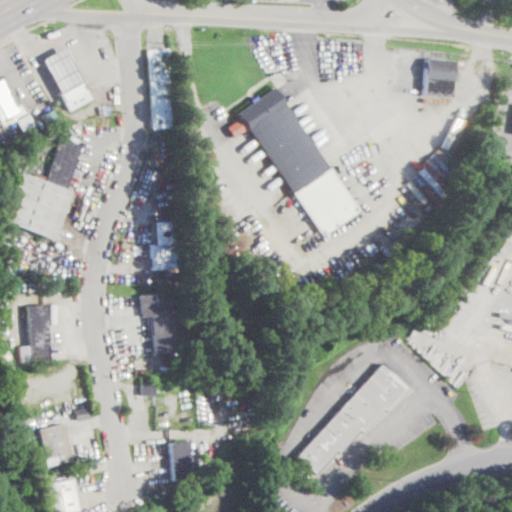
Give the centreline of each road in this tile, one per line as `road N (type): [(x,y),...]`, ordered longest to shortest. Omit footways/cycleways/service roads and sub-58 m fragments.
road 1 (residential): [(123,487),(93,286),(133,138),(129,16)]
road 2 (residential): [(153,14),(369,25)]
road 3 (residential): [(511,462),(409,490),(372,511)]
road 4 (residential): [(13,9),(153,14)]
